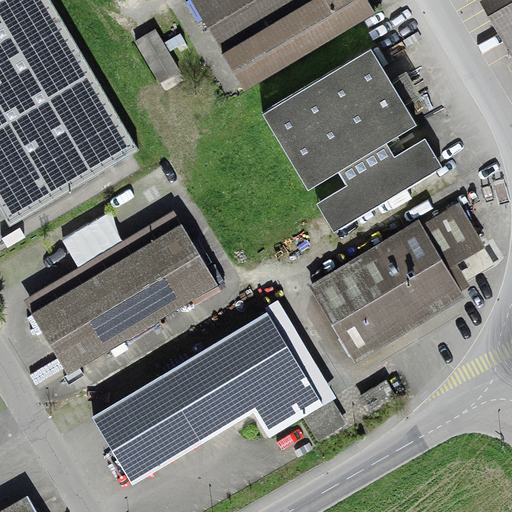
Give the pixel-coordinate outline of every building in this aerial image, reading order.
[(139,151),(50,0),(0,0),(0,211),(9,226),(139,151)] [(192,0),(191,1),(244,88),(373,9),(367,0),(192,0)] [(511,0),(482,0),(511,52),(511,0)] [(154,30),(136,41),(160,80),(178,69),(154,30)] [(370,47),(261,113),(306,188),(338,170),(347,184),(317,202),(333,230),(441,165),(424,136),(393,154),(385,140),(415,122),(370,47)] [(457,203),(311,292),(352,358),(462,291),(444,261),(479,239),(457,203)] [(216,282),(181,223),(30,312),(64,371),(216,282)] [(337,398),(278,300),(265,308),(267,313),(91,418),(132,485),(253,413),(269,438),(303,417),(332,400),(337,398)] [(386,379),(360,394),(369,409),(395,394),(386,379)] [(332,400),(303,417),(318,441),(347,424),(332,400)]
